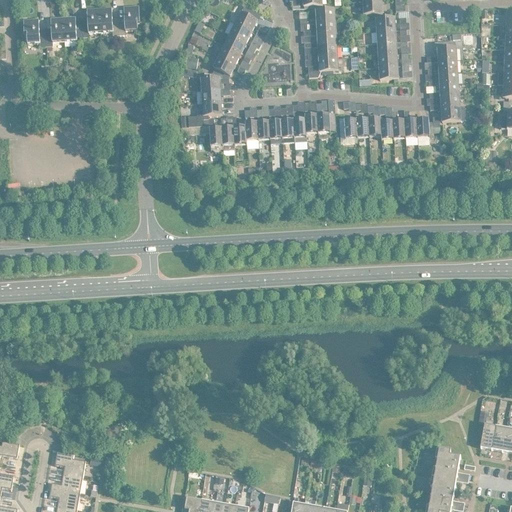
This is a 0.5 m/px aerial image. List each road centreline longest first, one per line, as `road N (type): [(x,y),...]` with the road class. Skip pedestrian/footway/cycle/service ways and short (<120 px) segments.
road 1 (secondary): [(511,227),(149,243)]
road 2 (secondary): [(151,283),(511,267)]
road 3 (residential): [(145,107),(32,96),(16,87),(13,0)]
road 4 (residential): [(305,96),(422,102),(416,7)]
road 5 (residential): [(284,9),(244,102),(305,96)]
road 6 (secondary): [(0,294),(151,283)]
road 7 (secondary): [(149,243),(0,253)]
road 8 (tertiary): [(149,243),(145,107)]
